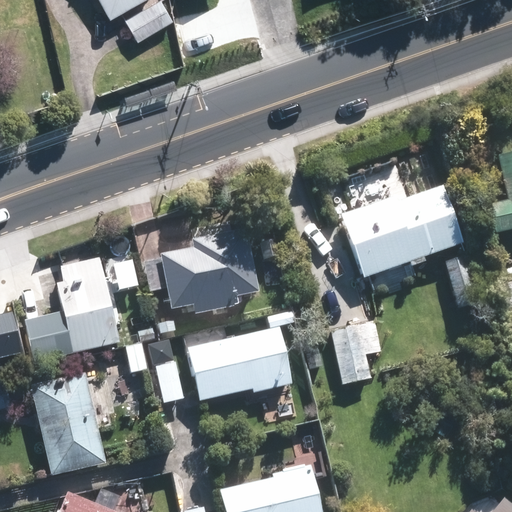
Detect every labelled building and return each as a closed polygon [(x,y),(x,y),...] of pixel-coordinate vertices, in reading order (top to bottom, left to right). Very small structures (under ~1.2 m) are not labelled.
[(96,0),(105,16),(136,0),(96,0)] [(157,3),(124,22),(134,39),(167,20),(157,3)] [(508,202),(486,208),(492,232),(511,227),(511,155),(498,159),(508,202)] [(436,199),(341,230),(355,272),(450,241),(436,199)] [(192,252),(159,258),(168,306),(190,302),(192,310),(230,303),(228,295),(249,291),(239,236),(191,245),(192,252)] [(462,260),(444,264),(455,309),(472,304),(462,260)] [(115,340),(100,276),(57,286),(64,314),(27,323),(34,358),(115,340)] [(511,286),(498,290),(508,339),(511,338),(511,286)] [(353,330),(331,335),(341,382),(364,377),(353,330)] [(270,331),(188,350),(200,398),(281,378),(270,331)] [(145,344),(128,347),(133,373),(150,370),(145,344)] [(179,359),(158,363),(166,403),(187,399),(179,359)] [(78,379),(32,389),(51,474),(97,464),(78,379)] [(316,511),(306,468),(219,490),(224,511),(316,511)] [(96,511),(65,499),(59,511),(96,511)]
